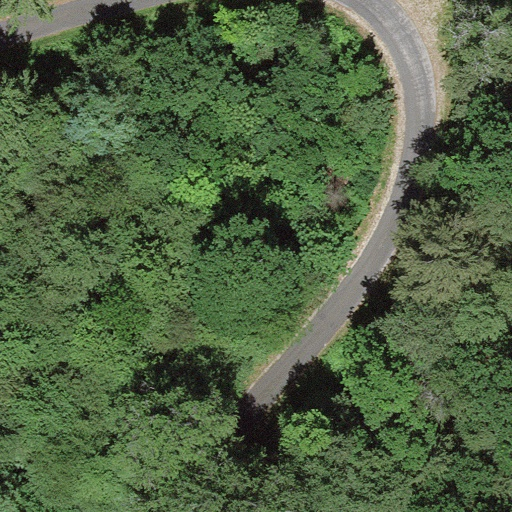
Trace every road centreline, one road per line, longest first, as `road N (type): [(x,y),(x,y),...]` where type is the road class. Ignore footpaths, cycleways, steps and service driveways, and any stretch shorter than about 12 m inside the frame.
road 1 (unclassified): [(347,0),(412,71),(418,147),(388,247),(301,359),(160,511)]
road 2 (unclassified): [(0,38),(145,0)]
